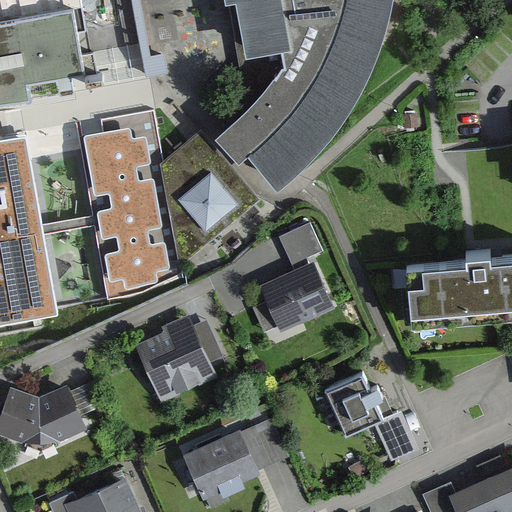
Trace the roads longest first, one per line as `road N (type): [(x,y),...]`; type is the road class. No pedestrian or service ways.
road 1 (residential): [(0,379),(280,249)]
road 2 (residential): [(324,511),(458,447)]
